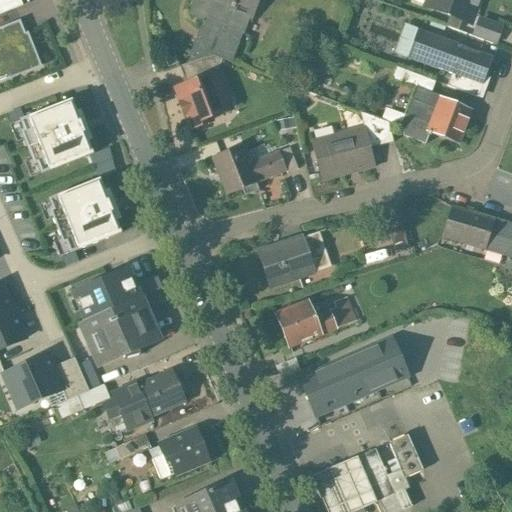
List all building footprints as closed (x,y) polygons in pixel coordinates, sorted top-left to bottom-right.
[(0,0),(0,12),(24,6),(22,0),(0,0)] [(247,20),(197,0),(194,0),(189,16),(203,21),(242,35),(247,20)] [(197,0),(247,20),(249,20),(256,0),(197,0)] [(477,0),(433,0),(430,9),(450,16),(461,21),(467,7),(475,8),(477,0)] [(461,21),(450,16),(445,28),(457,32),(461,21)] [(242,35),(203,21),(187,64),(212,56),(222,60),(231,63),(242,35)] [(500,30),(478,22),(472,38),(494,46),(500,30)] [(18,24),(0,31),(0,80),(5,79),(38,66),(26,36),(23,37),(18,24)] [(492,58),(417,30),(407,58),(451,75),(481,86),(484,78),(489,80),(489,79),(485,77),(492,58)] [(187,64),(179,67),(186,86),(217,74),(222,60),(212,56),(187,64)] [(435,83),(396,68),(391,80),(414,89),(414,88),(430,94),(435,83)] [(186,86),(178,89),(183,103),(179,104),(183,115),(185,115),(190,129),(210,121),(209,118),(226,111),(220,97),(225,96),(217,74),(186,86)] [(481,86),(451,75),(446,87),(477,98),(481,86)] [(430,94),(414,88),(414,89),(400,126),(403,137),(425,145),(428,136),(429,136),(430,134),(458,145),(470,111),(441,100),(442,99),(430,94)] [(76,114),(72,102),(20,122),(24,132),(21,133),(34,167),(37,166),(41,176),(93,155),(88,143),(92,142),(80,112),(76,114)] [(388,123),(359,113),(364,129),(369,149),(393,143),(388,123)] [(364,129),(311,143),(321,181),(374,168),(369,149),(364,129)] [(277,153),(274,145),(265,149),(268,157),(277,153)] [(243,147),(212,158),(227,196),(242,189),(245,196),(259,191),(256,184),(258,183),(257,183),(250,164),(243,147)] [(298,170),(289,149),(278,153),(285,171),(287,174),(298,170)] [(268,157),(250,164),(257,183),(285,171),(278,153),(277,153),(268,157)] [(104,193),(99,180),(49,200),(53,210),(50,212),(63,245),(65,244),(70,254),(121,234),(116,222),(120,221),(108,191),(104,193)] [(398,204),(384,208),(388,219),(401,215),(398,204)] [(511,225),(451,207),(442,238),(511,258),(511,225)] [(407,249),(400,219),(387,223),(394,252),(407,249)] [(301,238),(258,253),(269,288),(313,273),(301,238)] [(139,299),(127,271),(74,294),(85,322),(139,299)] [(0,287),(0,318),(14,313),(11,305),(9,306),(1,287),(0,287)] [(85,322),(81,324),(99,367),(158,342),(139,299),(85,322)] [(345,299),(333,304),(335,309),(314,317),(321,336),(336,329),(336,330),(354,322),(345,299)] [(308,302),(275,316),(288,349),(301,344),(302,345),(312,341),(311,340),(321,336),(314,317),(308,302)] [(14,313),(0,318),(0,350),(25,340),(16,321),(18,321),(14,313)] [(392,342),(300,382),(315,415),(406,375),(392,342)] [(47,357),(3,376),(18,410),(62,390),(53,368),(47,357)] [(74,359),(53,368),(62,390),(67,401),(88,391),(74,359)] [(138,387),(136,388),(148,418),(150,417),(184,402),(171,373),(138,387)] [(137,384),(113,395),(116,402),(104,407),(116,435),(152,419),(150,417),(148,418),(136,388),(138,387),(137,384)] [(67,401),(55,407),(61,421),(109,399),(103,385),(88,391),(67,401)] [(196,431),(158,447),(165,463),(168,462),(173,475),(208,460),(196,431)] [(145,436),(115,448),(120,460),(150,448),(145,436)] [(407,436),(389,444),(400,470),(404,478),(422,471),(407,436)] [(386,476),(384,471),(386,471),(385,469),(383,469),(375,450),(352,460),(365,490),(370,488),(380,511),(399,511),(411,507),(404,491),(403,490),(394,494),(386,476)] [(400,470),(386,476),(394,494),(403,490),(404,491),(408,489),(404,478),(400,470)] [(240,511),(228,482),(171,507),(172,511),(240,511)]
